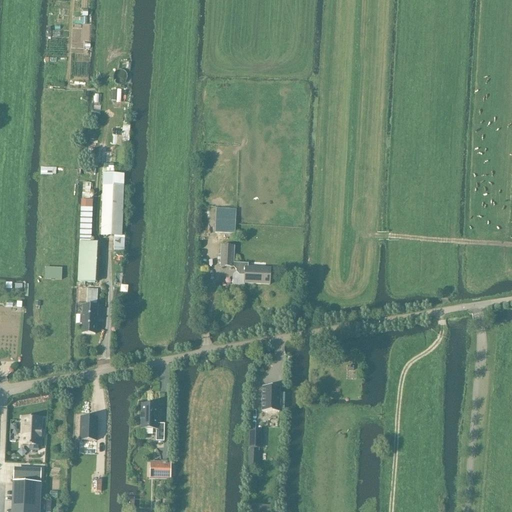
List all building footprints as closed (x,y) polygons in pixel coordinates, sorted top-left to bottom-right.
[(114,136),(113,145),(128,146),(130,124),(123,123),(123,128),(122,128),(122,136),(114,136)] [(102,188),(100,236),(110,236),(114,237),(113,256),(122,256),(122,249),(123,249),(124,249),(124,237),(121,237),(123,188),(123,175),(113,174),(103,174),(102,188)] [(79,243),(80,243),(78,282),(80,283),(80,282),(85,283),(90,283),(95,283),(97,244),(90,243),(92,199),(90,199),(91,183),(84,183),(83,183),(82,200),(81,200),(79,243)] [(216,209),(215,233),(235,234),(236,210),(216,209)] [(221,246),(220,267),(233,268),(236,268),(236,272),(239,276),(244,276),(244,284),(269,285),(270,269),(248,268),(248,264),(233,264),(234,247),(231,247),(231,242),(224,242),(223,246),(221,246)] [(45,268),(45,280),(61,280),(62,269),(45,268)] [(87,293),(86,304),(96,305),(97,294),(87,293)] [(80,316),(80,324),(82,324),(82,334),(95,335),(96,307),(83,306),(82,316),(80,316)] [(262,388),(262,413),(279,413),(279,410),(284,410),(284,394),(280,394),(280,388),(262,388)] [(141,406),(141,430),(156,430),(155,442),(164,442),(164,425),(157,425),(157,406),(141,406)] [(21,417),(20,446),(29,447),(29,452),(39,452),(39,447),(41,447),(41,435),(42,418),(21,417)] [(80,418),(79,441),(96,442),(97,418),(80,418)] [(260,449),(261,433),(249,432),(249,449),(260,449)] [(170,480),(170,463),(150,462),(149,479),(170,480)] [(13,471),(13,480),(40,482),(41,472),(13,471)] [(18,483),(16,511),(37,511),(39,484),(18,483)]
